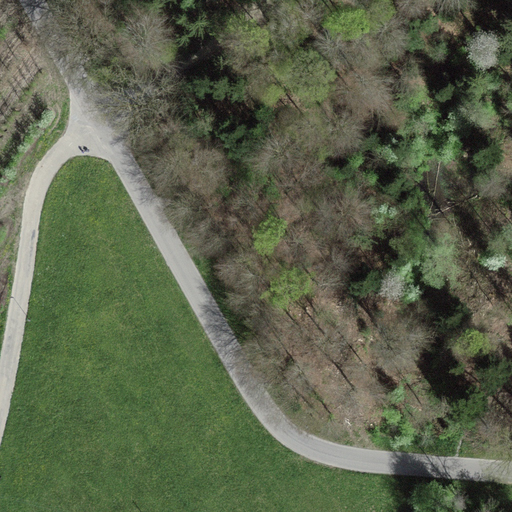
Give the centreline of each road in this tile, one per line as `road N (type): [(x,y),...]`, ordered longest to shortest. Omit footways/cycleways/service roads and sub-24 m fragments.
road 1 (tertiary): [(511,485),(341,470),(274,439),(237,390),(92,130)]
road 2 (residential): [(92,130),(36,183),(0,380)]
road 3 (track): [(268,0),(92,130)]
road 4 (tertiary): [(92,130),(18,0)]
